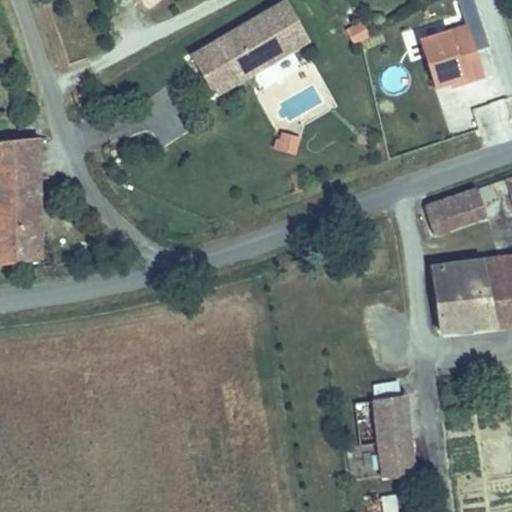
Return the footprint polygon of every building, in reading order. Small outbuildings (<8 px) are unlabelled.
[(210,80),(297,27),(279,0),(260,0),(188,43),(210,80)] [(416,42),(435,93),(484,75),(465,24),(416,42)] [(0,137),(0,252),(37,252),(34,124),(2,123),(1,138),(0,137)] [(278,130),(271,148),(292,157),(299,139),(278,130)] [(472,203),(425,219),(430,239),(478,227),(472,203)] [(511,260),(432,273),(441,339),(511,328),(511,260)] [(375,411),(380,448),(407,445),(402,407),(375,411)] [(380,448),(385,480),(411,477),(407,445),(380,448)]
